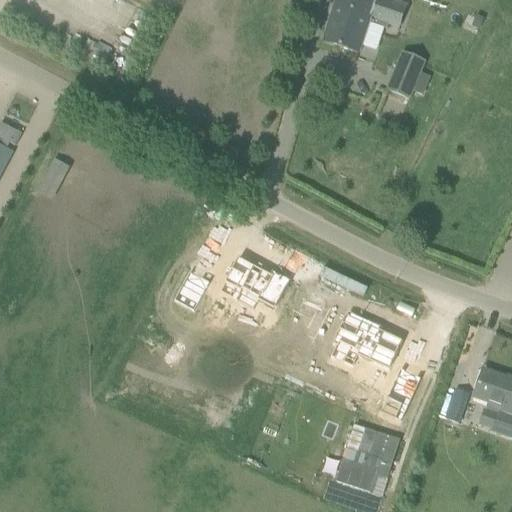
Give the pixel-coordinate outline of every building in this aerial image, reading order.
[(335,0),(328,24),(322,43),(358,54),(364,35),(368,23),(369,19),(387,25),(396,1),(393,0),(335,0)] [(476,16),(471,27),(479,30),(484,20),(476,16)] [(403,53),(387,90),(409,99),(424,62),(403,53)] [(0,175),(2,172),(11,154),(0,147),(0,175)] [(238,258),(219,293),(252,311),(259,298),(275,307),(290,280),(273,272),(271,275),(238,258)] [(189,273),(173,303),(194,314),(210,284),(189,273)] [(270,333),(298,343),(311,308),(283,297),(270,333)] [(335,346),(330,357),(354,367),(359,356),(390,370),(404,340),(380,329),(382,324),(352,310),(349,316),(346,314),(332,345),(335,346)] [(400,367),(387,397),(400,403),(394,417),(403,421),(422,377),(400,367)] [(511,379),(507,377),(506,379),(482,371),(476,390),(473,398),(500,407),(498,414),(491,433),(511,440),(511,379)] [(468,395),(456,391),(446,421),(458,425),(468,395)] [(353,427),(336,483),(369,493),(375,476),(386,480),(399,442),(353,427)]
